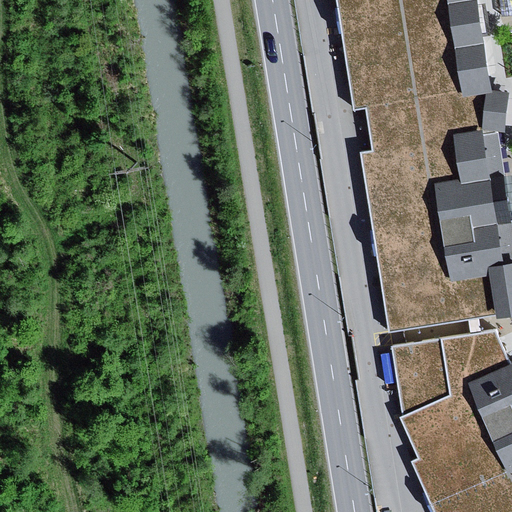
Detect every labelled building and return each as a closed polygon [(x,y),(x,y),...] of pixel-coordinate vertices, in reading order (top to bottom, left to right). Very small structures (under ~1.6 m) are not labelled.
[(338,0),(342,19),(465,0),(338,0)] [(349,64),(486,42),(478,0),(465,0),(342,19),(349,64)] [(511,0),(500,0),(502,15),(511,14),(511,0)] [(486,42),(349,64),(356,108),(368,106),(493,86),(486,42)] [(493,86),(368,106),(375,151),(483,132),(506,130),(510,90),(495,90),(493,86)] [(369,200),(492,178),(483,132),(375,151),(361,154),(369,200)] [(376,241),(500,219),(492,178),(369,200),(376,241)] [(508,267),(500,219),(376,241),(384,287),(508,267)] [(511,266),(508,267),(384,287),(391,331),(511,311),(511,266)] [(511,360),(498,330),(391,345),(405,415),(402,416),(421,458),(511,416),(511,360)] [(511,463),(511,416),(421,458),(416,461),(432,499),(511,463)] [(511,511),(511,463),(432,499),(438,511),(511,511)]
